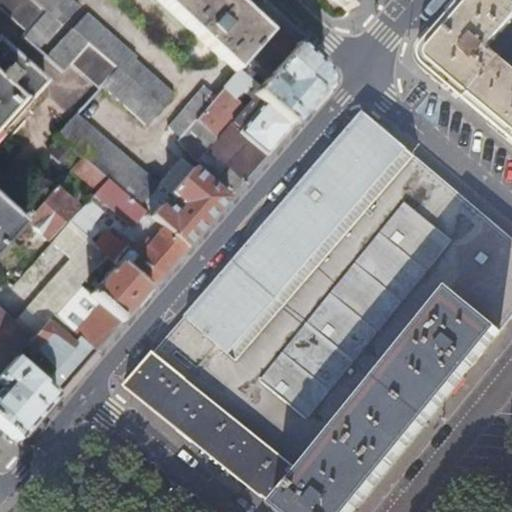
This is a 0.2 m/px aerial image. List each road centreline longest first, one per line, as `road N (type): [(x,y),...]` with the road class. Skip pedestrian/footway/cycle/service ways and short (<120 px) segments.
road 1 (tertiary): [(358,76),(85,395)]
road 2 (residential): [(511,207),(358,76)]
road 3 (residential): [(234,511),(85,395)]
road 4 (residential): [(403,511),(511,379)]
road 5 (tertiary): [(85,395),(21,474),(0,487)]
